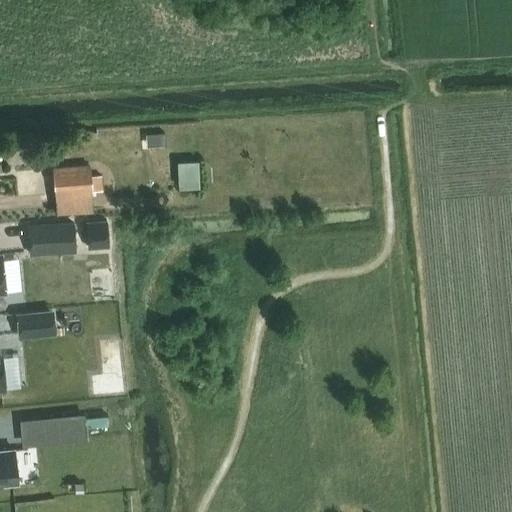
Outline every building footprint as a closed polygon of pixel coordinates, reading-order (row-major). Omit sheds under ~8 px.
[(202,185),(200,159),(179,161),(181,187),(202,185)] [(101,175),(92,175),(91,163),(54,166),(56,193),(93,190),(102,189),(101,175)] [(116,243),(115,221),(88,222),(89,244),(116,243)] [(75,251),(73,222),(28,225),(30,254),(75,251)] [(51,312),(18,316),(20,333),(53,329),(51,312)] [(83,413),(43,417),(45,441),(85,438),(83,413)] [(14,450),(0,451),(0,484),(17,482),(14,450)]
